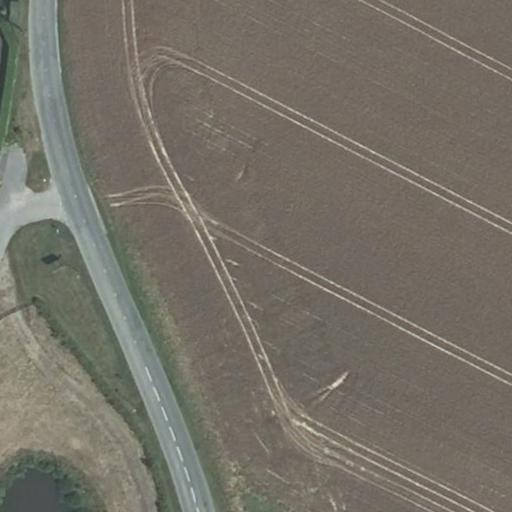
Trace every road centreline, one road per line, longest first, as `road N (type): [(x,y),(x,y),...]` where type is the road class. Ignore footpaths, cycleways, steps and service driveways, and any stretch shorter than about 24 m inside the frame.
road 1 (tertiary): [(73,196),(169,423),(197,511)]
road 2 (tertiary): [(43,0),(48,91),(73,196)]
